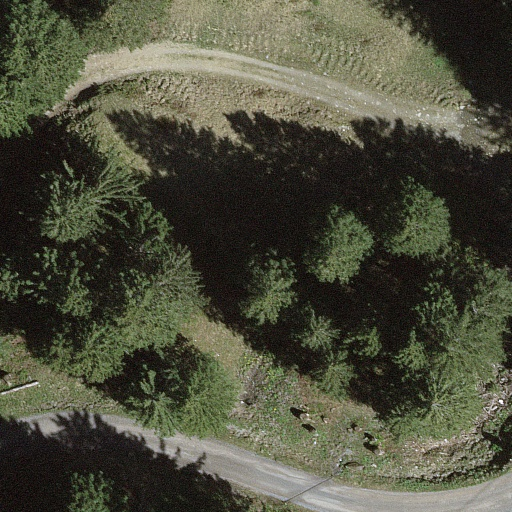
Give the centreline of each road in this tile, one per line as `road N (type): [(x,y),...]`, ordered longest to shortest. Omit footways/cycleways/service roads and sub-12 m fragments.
road 1 (track): [(0,149),(84,68),(180,51),(328,88),(419,126),(502,124),(511,113)]
road 2 (track): [(46,511),(173,478),(318,489),(461,511)]
